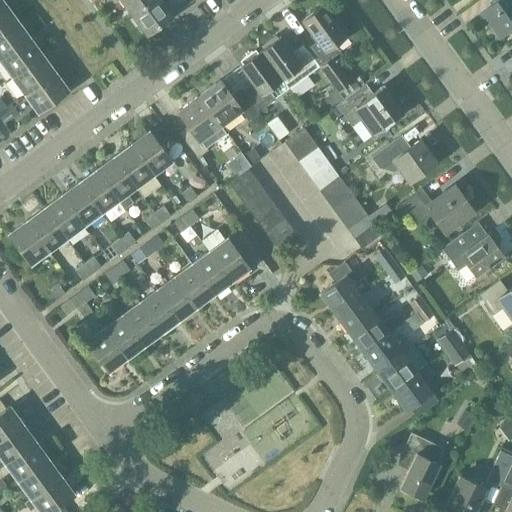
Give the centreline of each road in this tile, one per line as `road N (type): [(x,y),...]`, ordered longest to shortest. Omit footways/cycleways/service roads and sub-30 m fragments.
road 1 (residential): [(319,511),(356,420),(351,400),(298,335),(251,330),(108,433)]
road 2 (residential): [(0,191),(259,0)]
road 3 (residential): [(511,155),(398,0)]
road 4 (residential): [(0,293),(108,433)]
road 5 (residential): [(108,433),(147,477),(220,511)]
